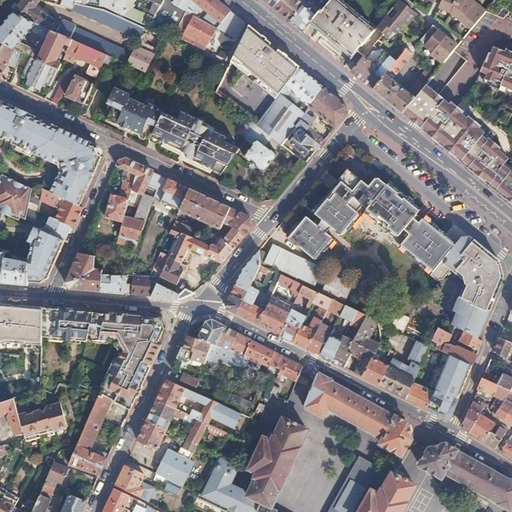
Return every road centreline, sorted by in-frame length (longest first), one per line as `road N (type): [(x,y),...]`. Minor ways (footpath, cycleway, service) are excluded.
road 1 (residential): [(449,436),(194,309)]
road 2 (residential): [(194,309),(90,511)]
road 3 (primary): [(511,222),(367,105)]
road 4 (residential): [(119,145),(271,218)]
road 5 (residential): [(48,296),(119,145)]
road 6 (primary): [(367,105),(239,0)]
road 7 (residential): [(511,283),(449,436)]
road 8 (residential): [(271,218),(367,105)]
road 9 (residential): [(194,309),(48,296)]
road 10 (residential): [(0,90),(119,145)]
